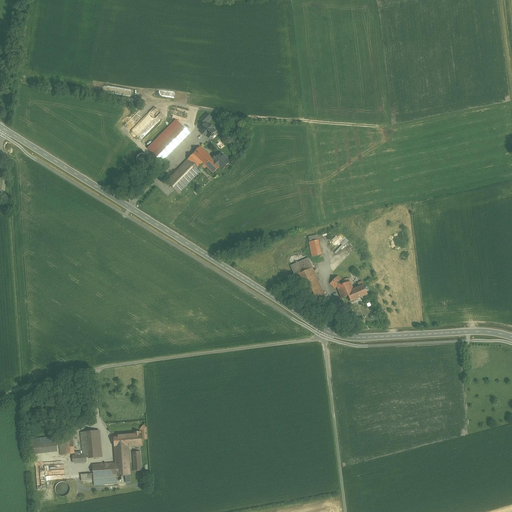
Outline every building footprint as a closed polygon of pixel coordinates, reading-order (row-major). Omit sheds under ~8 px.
[(213,125),(204,117),(196,125),(212,140),(218,134),(211,127),(213,125)] [(176,120),(148,149),(153,154),(182,125),(176,120)] [(190,133),(182,125),(153,154),(161,163),(190,133)] [(221,153),(218,156),(217,155),(213,159),(200,147),(201,147),(200,147),(194,154),(204,164),(202,166),(205,169),(207,167),(214,173),(220,167),(221,168),(225,165),(226,166),(230,162),(221,153)] [(145,154),(144,154),(143,154),(141,154),(140,154),(139,155),(138,156),(138,157),(137,158),(137,159),(137,160),(137,161),(137,162),(138,163),(138,164),(139,164),(139,165),(140,165),(141,166),(142,166),(143,166),(145,166),(146,165),(147,165),(148,164),(148,163),(149,162),(149,161),(149,160),(149,159),(149,158),(149,157),(148,156),(147,155),(146,154),(145,154)] [(188,160),(167,182),(179,193),(200,171),(199,170),(202,166),(204,164),(194,154),(188,160)] [(332,250),(336,254),(350,241),(346,237),(342,233),(337,238),(338,239),(336,242),(334,240),(329,246),(332,249),(332,250)] [(313,257),(323,255),(319,234),(309,236),(310,242),(313,257)] [(313,268),(309,259),(291,266),(301,290),(305,288),(313,306),(324,301),(314,279),(317,277),(313,268)] [(345,284),(338,276),(330,284),(336,289),(337,288),(342,299),(349,296),(348,292),(354,290),(350,282),(345,284)] [(362,281),(358,283),(360,287),(354,290),(348,292),(349,296),(349,297),(350,302),(351,302),(368,295),(362,281)] [(97,431),(81,432),(83,456),(87,456),(89,455),(89,459),(99,458),(97,431)] [(141,432),(134,433),(135,435),(125,435),(126,446),(128,446),(142,445),(141,434),(141,432)] [(71,433),(63,434),(64,437),(59,438),(61,455),(75,454),(71,433)] [(125,435),(115,436),(115,447),(116,463),(93,465),(94,474),(94,478),(118,476),(126,476),(131,475),(128,446),(126,446),(125,435)] [(57,438),(39,440),(40,452),(58,450),(57,438)] [(136,452),(133,452),(134,471),(142,471),(140,452),(136,452)] [(118,476),(94,478),(94,480),(94,485),(118,484),(118,476)] [(64,482),(63,482),(61,482),(60,482),(59,483),(58,484),(57,484),(56,485),(56,486),(56,487),(55,488),(55,490),(56,491),(56,492),(56,493),(57,493),(57,494),(58,495),(59,496),(60,496),(61,497),(62,497),(63,497),(65,497),(66,496),(67,496),(68,495),(69,494),(69,493),(70,492),(70,491),(70,490),(70,489),(70,488),(70,487),(70,486),(69,485),(68,484),(67,483),(65,482),(64,482)]
